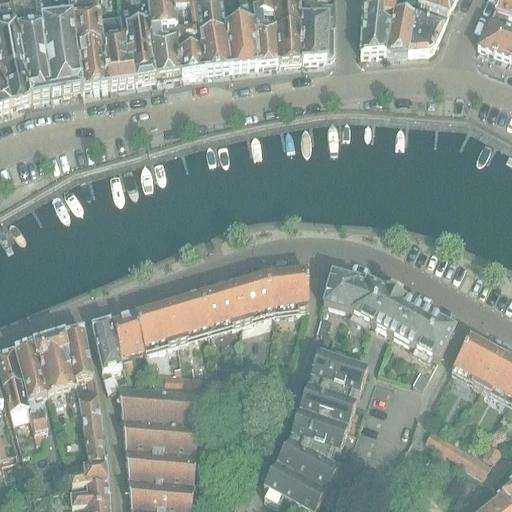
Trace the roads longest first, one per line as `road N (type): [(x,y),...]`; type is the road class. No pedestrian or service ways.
road 1 (residential): [(476,312),(370,258),(292,247),(0,345)]
road 2 (residential): [(0,153),(183,110),(346,84)]
road 3 (residential): [(424,407),(405,401),(363,505)]
